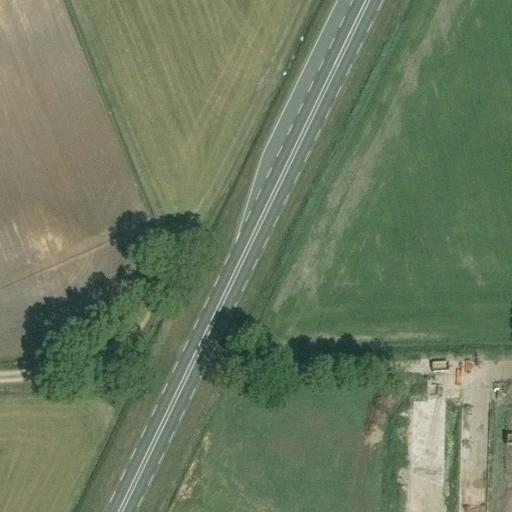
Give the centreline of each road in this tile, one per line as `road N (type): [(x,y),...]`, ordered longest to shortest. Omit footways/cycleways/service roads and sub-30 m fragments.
road 1 (primary): [(121,511),(369,0)]
road 2 (unclassified): [(511,367),(248,372)]
road 3 (track): [(0,377),(84,367),(148,332)]
